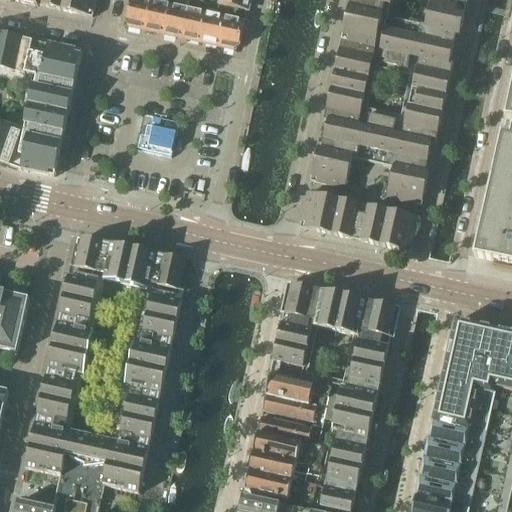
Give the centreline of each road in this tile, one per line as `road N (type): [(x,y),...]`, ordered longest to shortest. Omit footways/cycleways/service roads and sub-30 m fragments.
road 1 (residential): [(416,284),(480,0)]
road 2 (residential): [(150,511),(214,238)]
road 3 (residential): [(225,511),(283,255)]
road 4 (residential): [(283,255),(340,0)]
road 5 (residential): [(458,293),(511,49)]
road 6 (residential): [(214,238),(249,65)]
road 7 (residential): [(67,206),(107,37)]
road 8 (residential): [(30,375),(67,206)]
road 9 (tertiary): [(214,238),(67,206)]
road 10 (residential): [(249,65),(107,37)]
road 11 (residential): [(30,375),(4,511)]
road 12 (tertiary): [(416,284),(283,255)]
